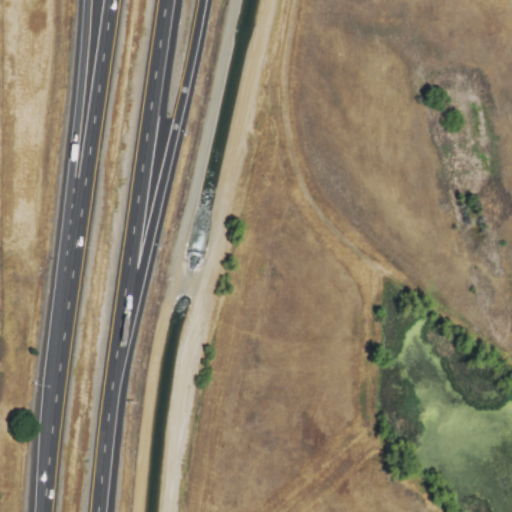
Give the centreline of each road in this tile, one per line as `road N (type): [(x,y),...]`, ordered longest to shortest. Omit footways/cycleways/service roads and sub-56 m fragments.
road 1 (motorway): [(108,0),(36,511)]
road 2 (motorway): [(114,348),(197,0)]
road 3 (motorway): [(114,348),(162,0)]
road 4 (motorway): [(83,0),(57,273),(61,337)]
road 5 (motorway): [(90,511),(114,348)]
